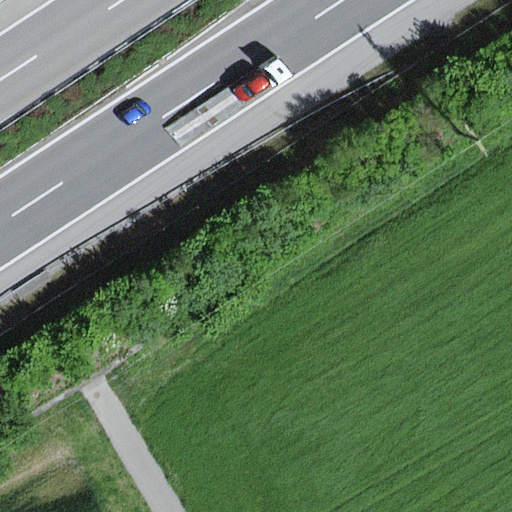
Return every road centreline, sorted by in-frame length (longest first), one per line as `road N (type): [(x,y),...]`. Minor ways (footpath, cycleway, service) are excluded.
road 1 (motorway): [(0,232),(356,0)]
road 2 (track): [(0,233),(168,511)]
road 3 (motorway): [(132,0),(0,86)]
